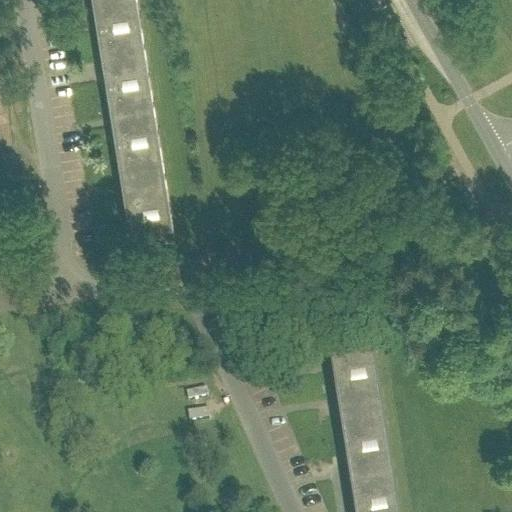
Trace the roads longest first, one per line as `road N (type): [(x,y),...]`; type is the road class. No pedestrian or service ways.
road 1 (residential): [(288,511),(185,274),(69,291)]
road 2 (residential): [(69,291),(20,0)]
road 3 (tertiary): [(412,0),(496,147)]
